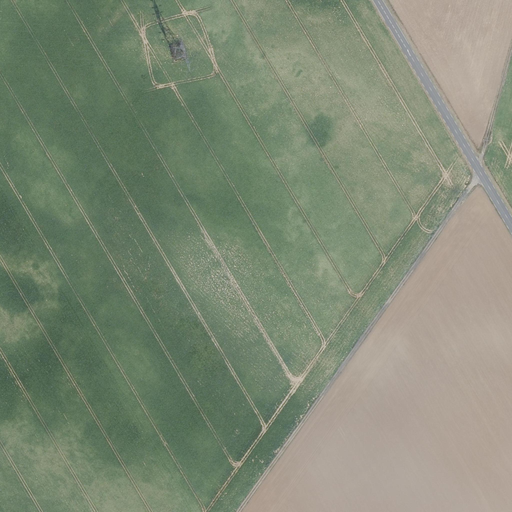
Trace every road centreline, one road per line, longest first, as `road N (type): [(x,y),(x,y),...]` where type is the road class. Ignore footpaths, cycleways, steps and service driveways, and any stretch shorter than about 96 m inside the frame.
road 1 (track): [(511,46),(478,172),(238,511)]
road 2 (secondary): [(376,0),(511,228)]
